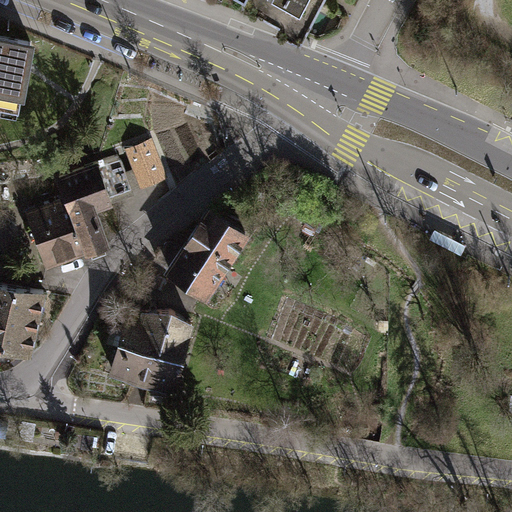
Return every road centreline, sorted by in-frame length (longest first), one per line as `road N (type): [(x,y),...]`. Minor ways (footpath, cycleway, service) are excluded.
road 1 (residential): [(13,386),(69,408),(511,474)]
road 2 (residential): [(13,386),(50,354),(126,244),(318,92)]
road 3 (secondary): [(318,92),(100,0)]
road 4 (secondary): [(318,92),(371,150),(511,220)]
road 5 (secondary): [(511,161),(411,114),(318,92)]
